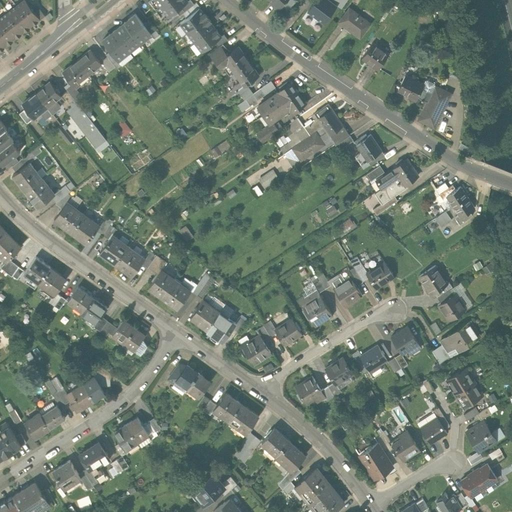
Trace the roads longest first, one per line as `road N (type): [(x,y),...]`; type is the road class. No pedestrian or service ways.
road 1 (residential): [(511,184),(455,160),(226,0)]
road 2 (residential): [(178,334),(42,234),(0,192)]
road 3 (residential): [(372,505),(339,461),(257,389)]
road 4 (residential): [(257,389),(394,310)]
road 5 (secondary): [(0,86),(107,0)]
